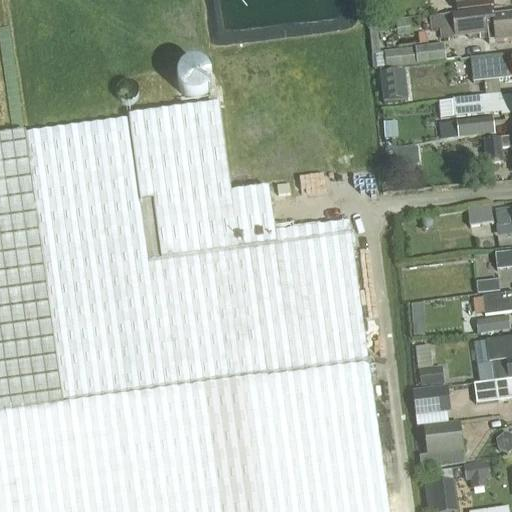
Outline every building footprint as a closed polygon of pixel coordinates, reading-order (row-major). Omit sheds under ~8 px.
[(456,0),(458,12),(494,8),(492,0),(456,0)] [(441,41),(456,39),(480,37),(480,42),(489,41),(489,45),(511,42),(511,18),(495,20),(494,12),(430,19),(432,33),(440,32),(441,41)] [(447,63),(445,47),(383,54),(385,71),(447,63)] [(511,80),(511,60),(511,57),(471,62),(474,85),(511,80)] [(178,82),(178,84),(178,86),(178,89),(179,91),(180,93),(181,95),(183,97),(185,98),(186,99),(189,100),(191,101),(193,102),(195,102),(198,101),(200,101),(202,100),(204,99),(206,98),(208,96),(209,94),(210,92),(211,90),(212,88),(212,86),(212,84),(212,81),(211,79),(210,77),(209,75),(208,73),(206,71),(204,70),(202,69),(200,68),(198,68),(196,67),(193,67),(191,68),(189,68),(187,69),(185,70),(183,72),(182,74),(180,75),(179,77),(178,80),(178,82)] [(409,102),(406,74),(380,77),(384,105),(409,102)] [(118,93),(117,95),(118,97),(118,98),(119,100),(120,102),(121,103),(122,104),(124,105),(125,106),(127,106),(129,106),(131,106),(133,106),(134,105),(136,104),(137,103),(138,101),(139,100),(140,98),(140,96),(140,94),(140,92),(139,91),(138,89),(137,88),(136,86),(134,85),(133,85),(131,84),(129,84),(127,84),(126,84),(124,85),(122,86),(121,87),(120,88),(119,90),(118,91),(118,93)] [(501,100),(439,106),(441,123),(501,117),(501,119),(511,118),(511,99),(501,101),(501,100)] [(232,196),(219,108),(125,121),(126,123),(25,137),(24,135),(0,138),(0,511),(388,511),(348,225),(276,235),(270,191),(232,196)] [(492,123),(456,127),(458,142),(494,138),(492,123)] [(397,125),(384,126),(385,142),(398,141),(397,125)] [(511,151),(511,139),(500,141),(485,143),(487,168),(503,165),(502,152),(511,151)] [(494,227),(492,208),(468,211),(470,230),(494,227)] [(511,210),(495,213),(497,229),(509,228),(508,218),(511,218),(511,210)] [(511,255),(496,257),(498,273),(511,271),(511,255)] [(478,296),(500,294),(499,282),(477,285),(478,296)] [(511,295),(483,299),(483,301),(473,303),(475,317),(485,316),(485,318),(511,315),(511,295)] [(423,307),(412,308),(412,321),(424,320),(423,307)] [(509,319),(477,323),(479,337),(511,333),(509,319)] [(495,384),(495,383),(511,381),(511,340),(489,343),(491,366),(492,366),(495,384)] [(430,350),(417,351),(421,390),(445,387),(442,369),(432,371),(430,350)] [(511,381),(495,383),(498,405),(511,402),(511,381)] [(413,396),(417,420),(448,416),(445,392),(413,396)] [(461,425),(424,429),(428,458),(464,454),(461,425)] [(511,437),(505,435),(497,442),(499,453),(509,456),(511,453),(511,437)] [(488,466),(464,469),(466,484),(471,483),(473,493),(487,491),(485,481),(490,480),(488,466)] [(452,472),(434,474),(436,484),(454,482),(452,472)] [(457,511),(454,482),(436,484),(432,485),(436,511),(457,511)]
